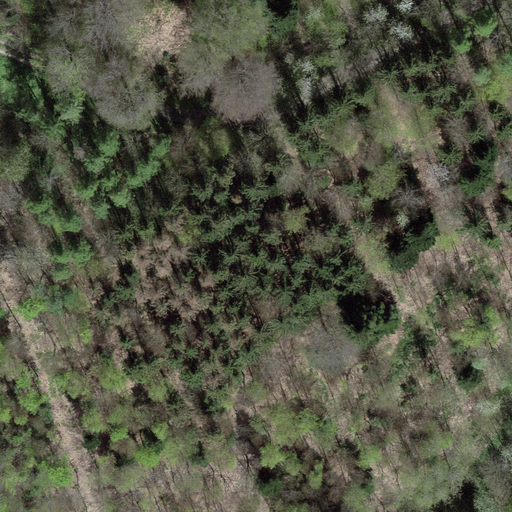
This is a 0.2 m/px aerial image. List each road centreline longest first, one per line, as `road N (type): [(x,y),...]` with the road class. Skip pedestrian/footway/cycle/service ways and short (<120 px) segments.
road 1 (track): [(0,45),(179,114),(252,109),(343,79),(488,0)]
road 2 (track): [(412,511),(456,473),(511,402)]
